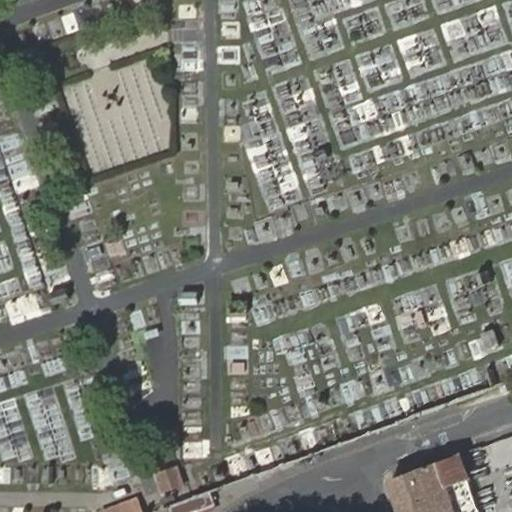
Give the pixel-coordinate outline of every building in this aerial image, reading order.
[(482,511),(462,454),(392,479),(391,481),(401,511),(482,511)] [(180,470),(163,475),(169,493),(186,487),(180,470)] [(210,493),(193,499),(198,511),(215,505),(210,493)] [(193,499),(172,507),(173,511),(196,511),(198,511),(193,499)] [(107,511),(147,511),(143,500),(107,511)]
